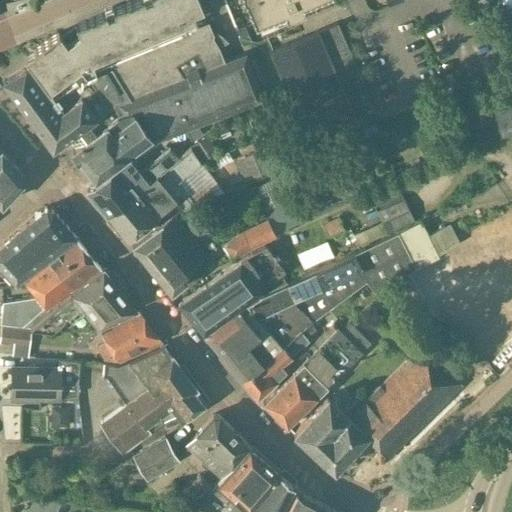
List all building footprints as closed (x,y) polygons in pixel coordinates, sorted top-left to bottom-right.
[(23,58),(28,65),(23,69),(23,68),(1,82),(50,149),(65,138),(69,143),(73,148),(70,150),(93,180),(129,153),(134,159),(159,141),(186,130),(192,140),(203,132),(198,124),(264,98),(245,54),(224,62),(214,40),(197,0),(134,0),(74,25),(76,30),(69,35),(62,40),(57,33),(23,58)] [(243,0),(254,26),(281,15),(284,21),(304,12),(302,7),(317,0),(243,0)] [(376,113),(370,100),(337,23),(269,52),(302,129),(351,108),(357,121),(376,113)] [(511,92),(509,89),(489,94),(500,139),(511,135),(511,92)] [(191,146),(202,163),(217,152),(206,136),(191,146)] [(270,169),(284,164),(276,143),(262,148),(270,169)] [(154,160),(140,171),(128,157),(108,173),(127,196),(135,190),(136,191),(177,158),(169,147),(154,160)] [(135,190),(127,196),(106,212),(126,237),(152,216),(159,225),(174,213),(182,207),(175,198),(182,192),(175,183),(189,172),(200,162),(190,148),(177,158),(136,191),(135,190)] [(0,205),(1,206),(22,183),(23,183),(23,174),(1,149),(0,150),(0,205)] [(268,170),(260,150),(237,159),(245,179),(268,170)] [(266,217),(240,229),(241,231),(224,243),(234,257),(249,247),(305,219),(358,196),(347,173),(297,194),(285,172),(252,188),(263,211),(263,212),(263,213),(266,217)] [(127,196),(108,173),(88,189),(106,212),(127,196)] [(399,189),(376,199),(381,210),(404,199),(399,189)] [(45,207),(11,235),(0,244),(0,266),(15,284),(74,235),(52,208),(45,207)] [(174,213),(159,225),(133,244),(170,292),(185,281),(180,274),(205,255),(174,213)] [(339,217),(323,224),(328,236),(344,229),(339,217)] [(427,235),(404,247),(397,232),(259,296),(259,297),(246,304),(248,308),(241,312),(239,310),(205,335),(241,378),(282,345),(284,345),(310,323),(366,281),(374,292),(394,280),(439,253),(454,243),(444,226),(427,235)] [(477,231),(467,237),(471,244),(481,237),(477,231)] [(2,300),(0,319),(0,323),(51,329),(64,317),(81,304),(111,280),(77,237),(23,280),(36,296),(2,300)] [(511,242),(490,263),(511,286),(511,242)] [(265,244),(251,250),(236,261),(207,282),(179,301),(203,331),(285,272),(265,244)] [(446,249),(436,256),(440,263),(450,256),(446,249)] [(436,256),(425,262),(430,269),(440,263),(436,256)] [(511,294),(486,267),(464,287),(494,319),(511,302),(511,294)] [(81,304),(64,317),(72,326),(86,325),(93,320),(98,327),(135,310),(113,282),(83,306),(81,304)] [(464,287),(442,307),(472,339),(494,319),(464,287)] [(161,341),(138,312),(99,329),(117,361),(161,341)] [(316,329),(310,323),(284,345),(282,345),(241,378),(257,398),(277,379),(277,378),(286,370),(281,365),(292,356),(291,355),(309,340),(306,337),(316,329)] [(262,402),(286,426),(334,379),(362,351),(334,323),(311,345),(315,349),(262,402)] [(0,343),(30,347),(31,330),(1,326),(0,334),(0,343)] [(107,375),(126,403),(100,422),(122,452),(149,432),(163,422),(167,427),(180,420),(203,403),(192,389),(195,387),(163,344),(128,360),(118,364),(114,364),(103,363),(103,375),(107,375)] [(389,459),(461,385),(422,347),(382,387),(380,385),(365,400),(360,396),(351,405),(357,411),(342,426),(360,443),(366,437),(389,459)] [(59,360),(58,367),(12,367),(12,397),(60,398),(77,394),(79,361),(59,360)] [(357,411),(351,405),(345,412),(329,396),(294,432),(333,471),(360,443),(342,426),(357,411)] [(217,415),(187,447),(220,477),(249,444),(217,415)] [(163,437),(132,455),(146,478),(177,460),(163,437)] [(224,501),(231,507),(226,511),(244,511),(256,499),(279,472),(249,444),(220,477),(217,480),(212,485),(206,492),(212,498),(224,501)] [(244,511),(277,511),(292,484),(279,472),(256,499),(244,511)] [(206,492),(212,485),(199,474),(184,490),(197,502),(206,492)] [(277,511),(303,511),(309,497),(304,494),(292,484),(277,511)] [(325,511),(327,507),(310,498),(305,511),(325,511)]
